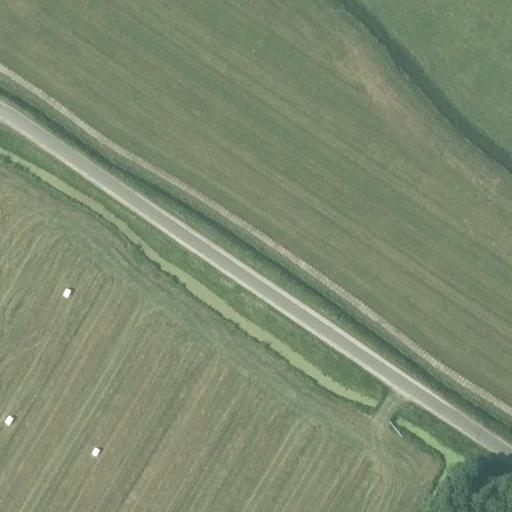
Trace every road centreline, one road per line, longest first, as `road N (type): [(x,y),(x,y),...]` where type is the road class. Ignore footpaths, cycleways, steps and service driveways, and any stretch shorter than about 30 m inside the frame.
road 1 (unclassified): [(511,458),(0,112)]
road 2 (track): [(0,68),(511,412)]
